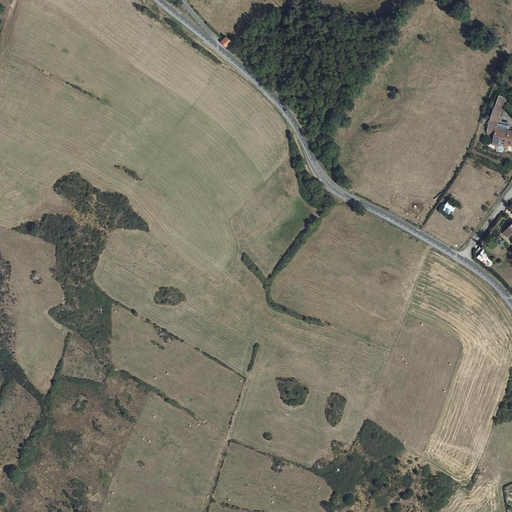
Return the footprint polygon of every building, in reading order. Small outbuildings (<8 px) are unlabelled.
[(226,47),(233,42),(228,36),(222,40),(226,47)] [(489,132),(493,136),(490,140),(496,144),(499,140),(502,143),(505,140),(508,142),(511,137),(511,126),(511,125),(511,123),(511,119),(503,113),(511,101),(511,88),(506,97),(504,96),(492,116),(498,121),(489,132)] [(448,201),(442,211),(450,216),(456,206),(448,201)] [(483,252),(478,258),(489,267),(494,261),(483,252)] [(76,506),(83,511),(86,506),(80,501),(76,506)]
